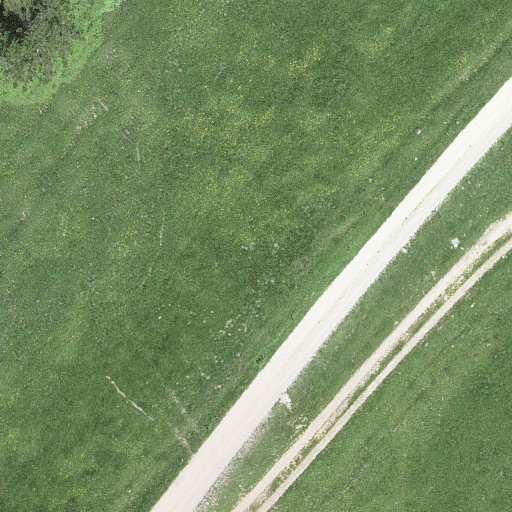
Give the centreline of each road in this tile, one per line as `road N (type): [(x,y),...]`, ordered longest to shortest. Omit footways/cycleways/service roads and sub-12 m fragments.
road 1 (track): [(175,511),(315,324),(511,108)]
road 2 (track): [(253,511),(481,260),(511,236)]
